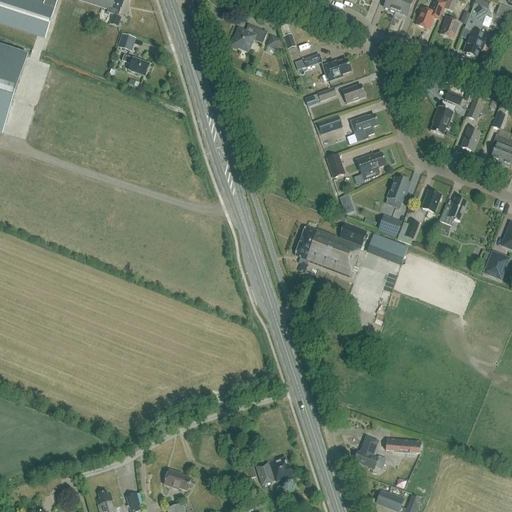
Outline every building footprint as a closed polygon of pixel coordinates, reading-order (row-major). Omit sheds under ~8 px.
[(44,0),(44,4),(31,0),(0,0),(0,23),(45,38),(55,8),(54,7),(56,0),(74,0),(107,10),(106,14),(112,15),(109,25),(118,28),(121,18),(118,17),(123,0),(44,0)] [(386,0),(384,8),(395,13),(400,0),(386,0)] [(413,0),(400,0),(395,13),(406,17),(413,0)] [(434,0),(430,13),(422,10),(416,26),(429,31),(433,19),(438,21),(445,4),(435,0),(434,0)] [(452,13),(456,2),(451,0),(447,0),(444,10),(452,13)] [(480,0),(476,0),(474,5),(488,11),(491,4),(480,0)] [(486,38),(479,35),(488,11),(474,5),(464,30),(471,32),(463,53),(466,55),(466,56),(470,57),(470,56),(478,59),(481,51),(482,52),(484,45),(484,44),(486,38)] [(453,41),(459,24),(446,19),(440,36),(453,41)] [(248,54),(253,41),(262,45),(267,34),(254,28),(252,35),(238,29),(233,40),(232,39),(229,47),(237,51),(238,49),(248,54)] [(494,28),(491,34),(498,37),(500,31),(494,28)] [(283,38),(287,51),(295,48),(291,35),(283,38)] [(132,53),(136,40),(121,36),(117,49),(132,53)] [(266,47),(277,52),(278,48),(280,43),(281,41),(270,37),(266,47)] [(0,48),(0,131),(2,133),(27,58),(0,48)] [(306,69),(322,63),(319,55),(303,61),(306,69)] [(124,56),(122,62),(131,65),(128,72),(145,77),(149,65),(124,56)] [(337,62),(322,67),(328,83),(343,77),(342,76),(351,73),(346,61),(338,64),(337,62)] [(347,105),(365,98),(360,86),(342,92),(347,105)] [(317,95),(320,102),(335,97),(332,90),(317,95)] [(462,99),(448,93),(445,100),(459,106),(462,99)] [(470,103),(473,98),(466,95),(463,100),(470,103)] [(484,103),(474,100),(467,118),(476,122),(484,103)] [(434,119),(435,120),(430,132),(442,137),(445,129),(447,130),(453,113),(439,107),(434,119)] [(493,129),(499,131),(505,116),(499,113),(493,129)] [(366,117),(350,122),(357,143),(368,140),(367,137),(375,135),(372,129),(378,126),(374,116),(366,118),(366,117)] [(341,126),(338,117),(317,124),(321,136),(333,131),(332,129),(341,126)] [(473,153),(480,135),(468,130),(461,148),(473,153)] [(490,160),(500,164),(509,142),(496,136),(492,146),(495,147),(490,160)] [(511,142),(509,142),(500,164),(511,168),(511,164),(511,142)] [(379,170),(378,169),(386,166),(381,154),(369,158),(368,157),(356,161),(363,182),(378,177),(379,174),(378,171),(379,170)] [(345,175),(338,155),(326,160),(333,180),(345,175)] [(394,208),(400,211),(409,184),(396,179),(393,186),(392,186),(389,193),(390,193),(388,200),(396,203),(394,208)] [(441,197),(428,192),(421,209),(434,215),(441,197)] [(439,222),(440,223),(438,228),(448,232),(450,227),(451,227),(453,220),(460,223),(468,204),(455,199),(451,208),(446,206),(439,222)] [(402,224),(383,217),(378,231),(396,238),(402,224)] [(404,237),(413,240),(419,224),(410,221),(404,237)] [(344,225),(339,238),(361,246),(366,233),(344,225)] [(503,246),(511,249),(511,225),(503,246)] [(298,264),(302,265),(307,267),(308,263),(350,279),(361,248),(315,230),(315,231),(306,228),(294,256),(300,259),(298,264)] [(369,254),(403,266),(410,247),(376,235),(369,254)] [(492,254),(485,273),(500,279),(507,260),(492,254)] [(362,466),(373,470),(374,467),(382,471),(386,460),(378,457),(378,458),(372,456),(378,442),(366,438),(360,453),(358,453),(354,462),(363,465),(362,466)] [(419,456),(421,442),(387,439),(385,452),(398,454),(398,451),(409,453),(409,455),(419,456)] [(276,480),(277,482),(293,475),(291,470),(290,470),(288,466),(287,467),(285,459),(275,462),(275,461),(269,463),(256,468),(263,485),(276,480)] [(244,481),(256,478),(253,468),(246,470),(247,472),(244,473),(244,474),(235,470),(232,476),(244,481)] [(174,488),(187,492),(191,480),(178,475),(178,474),(169,471),(164,486),(173,489),(174,488)] [(107,496),(106,492),(98,495),(100,499),(96,500),(99,511),(115,511),(111,495),(107,496)] [(394,498),(381,493),(376,505),(395,511),(416,511),(420,501),(411,497),(406,510),(401,508),(403,500),(394,497),(394,498)] [(136,494),(126,498),(130,511),(141,511),(142,511),(136,494)]
